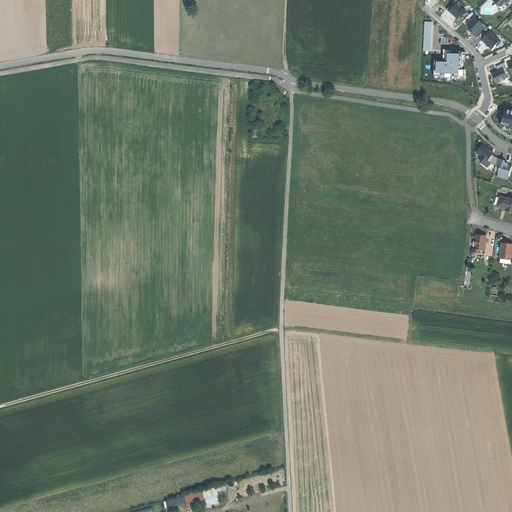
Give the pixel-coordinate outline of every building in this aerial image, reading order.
[(447,9),(457,19),(458,18),(461,20),(468,11),(463,7),(462,8),(454,1),(447,9)] [(471,21),(467,25),(473,31),(471,33),(478,38),(479,37),(486,30),(482,26),(483,24),(475,17),(471,22),(471,21)] [(425,22),(423,51),(431,51),(432,22),(425,22)] [(486,30),(479,37),(482,40),(492,50),(496,46),(497,47),(501,43),(486,29),(486,30)] [(435,61),(435,76),(444,76),(444,78),(453,79),(453,77),(465,78),(465,70),(463,70),(463,53),(447,52),(447,57),(444,57),(444,61),(435,61)] [(494,74),(493,77),(496,83),(500,81),(501,83),(505,81),(504,80),(508,78),(504,69),(506,68),(504,63),(496,67),(498,72),(494,74)] [(511,111),(508,110),(506,114),(505,114),(504,120),(503,120),(502,126),(509,127),(509,129),(511,129),(511,111)] [(483,145),(477,153),(481,157),(481,163),(487,168),(491,163),(496,166),(498,159),(499,158),(493,155),(490,153),(492,152),(483,145)] [(496,166),(495,170),(499,171),(498,173),(509,176),(511,167),(506,165),(504,165),(505,161),(498,159),(496,166)] [(506,199),(500,197),(500,199),(498,207),(497,208),(503,209),(506,210),(506,211),(511,212),(511,199),(510,199),(509,201),(506,201),(506,199)] [(484,238),(477,237),(476,242),(474,242),(474,243),(473,247),(474,247),(476,248),(480,248),(480,251),(481,251),(485,251),(486,244),(486,243),(487,238),(484,238)] [(511,245),(503,244),(502,250),(504,250),(502,259),(511,260),(511,259),(511,245)]
